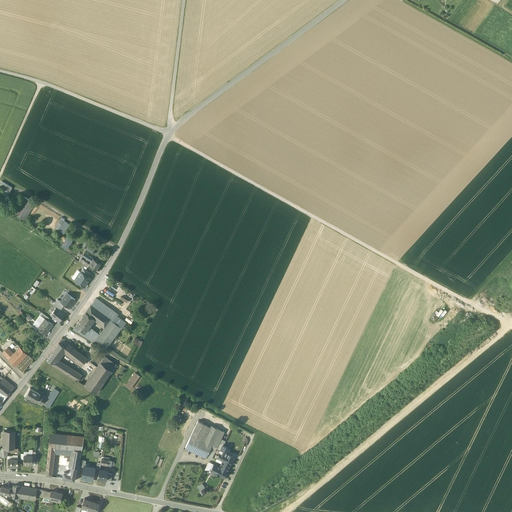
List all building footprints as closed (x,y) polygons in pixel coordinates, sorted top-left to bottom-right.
[(0,184),(0,185),(9,192),(12,189),(2,182),(0,184)] [(25,197),(14,214),(24,221),(35,204),(25,197)] [(65,219),(61,217),(54,228),(58,230),(65,219)] [(70,225),(64,221),(58,230),(64,234),(70,225)] [(72,241),(68,237),(62,246),(66,249),(72,241)] [(91,244),(87,250),(92,253),(96,247),(91,244)] [(92,261),(89,264),(89,265),(96,270),(101,263),(93,258),(92,261)] [(91,273),(83,268),(81,272),(88,277),(91,273)] [(88,277),(81,272),(75,280),(76,281),(76,282),(76,283),(77,284),(78,284),(79,283),(84,287),(90,278),(88,277)] [(65,305),(70,308),(76,300),(67,293),(61,302),(65,305)] [(118,314),(96,298),(91,305),(86,312),(94,319),(105,326),(110,319),(113,321),(116,317),(118,314)] [(55,303),(62,308),(65,305),(61,302),(58,299),(55,303)] [(56,308),(60,311),(62,308),(55,303),(53,306),(56,308)] [(56,308),(51,315),(59,322),(65,315),(60,311),(56,308)] [(94,319),(86,312),(75,326),(84,332),(88,327),(94,319)] [(50,319),(42,313),(40,315),(45,319),(48,321),(50,319)] [(123,323),(116,317),(113,321),(121,327),(123,323)] [(45,319),(38,328),(46,334),(53,325),(48,321),(45,319)] [(100,335),(96,341),(100,344),(106,348),(121,328),(121,327),(113,321),(110,319),(105,326),(106,327),(100,335)] [(84,332),(75,326),(73,330),(82,335),(84,332)] [(100,335),(88,327),(84,332),(82,335),(94,343),(96,341),(100,335)] [(59,342),(49,355),(57,360),(63,351),(66,347),(63,345),(59,342)] [(86,349),(76,342),(73,346),(83,353),(86,349)] [(68,344),(66,347),(63,351),(81,365),(87,358),(68,344)] [(19,346),(12,352),(8,348),(3,353),(16,365),(27,354),(19,346)] [(49,355),(46,359),(53,363),(52,365),(78,381),(81,375),(57,360),(49,355)] [(116,365),(104,356),(100,362),(112,370),(116,365)] [(112,370),(100,362),(84,385),(97,392),(112,370)] [(135,373),(126,385),(130,388),(139,376),(135,373)] [(14,387),(3,378),(0,381),(11,390),(14,387)] [(11,390),(0,381),(0,390),(7,396),(11,390)] [(40,394),(30,388),(26,395),(29,397),(36,401),(40,394)] [(59,391),(53,388),(47,398),(49,399),(46,405),(50,407),(59,391)] [(43,393),(41,392),(40,394),(36,401),(41,404),(45,397),(42,395),(43,393)] [(196,410),(181,402),(176,412),(192,420),(196,410)] [(198,421),(185,447),(194,452),(207,425),(198,421)] [(207,425),(194,452),(198,454),(211,427),(207,425)] [(211,427),(198,454),(206,457),(211,447),(212,445),(219,429),(212,426),(211,427)] [(219,429),(212,445),(217,447),(221,439),(224,432),(219,429)] [(15,431),(4,430),(3,448),(4,448),(15,449),(15,431)] [(84,437),(50,433),(48,447),(49,447),(54,448),(73,449),(82,450),(84,437)] [(222,440),(215,453),(219,455),(220,452),(223,446),(226,441),(222,440)] [(228,448),(223,446),(220,452),(226,455),(227,453),(230,447),(228,446),(228,448)] [(54,448),(49,447),(46,475),(56,477),(57,473),(52,472),(54,448)] [(211,447),(206,457),(211,459),(214,452),(216,449),(211,447)] [(82,450),(73,449),(70,467),(77,468),(78,468),(82,450)] [(227,453),(226,455),(220,452),(219,455),(218,456),(224,459),(220,467),(227,471),(234,457),(227,453)] [(32,456),(24,455),(23,464),(32,464),(32,461),(32,456)] [(220,467),(214,464),(212,465),(209,470),(210,472),(214,474),(214,473),(224,478),(227,471),(220,467)] [(82,478),(92,481),(95,468),(85,466),(84,466),(84,468),(82,478)] [(77,468),(70,467),(69,474),(63,473),(63,475),(62,478),(75,481),(77,468)] [(108,470),(100,469),(99,471),(98,477),(98,478),(106,480),(108,470)] [(22,487),(13,485),(13,488),(10,488),(10,495),(13,495),(12,496),(21,498),(22,487)] [(10,488),(1,486),(1,488),(0,490),(0,494),(3,497),(4,493),(10,495),(10,488)] [(37,489),(22,487),(21,498),(35,500),(36,495),(37,489)] [(62,494),(51,491),(51,492),(45,491),(43,497),(44,497),(49,499),(61,502),(62,494)] [(3,497),(0,494),(0,498),(7,504),(9,501),(3,497)] [(92,501),(84,498),(81,508),(89,510),(92,501)] [(96,511),(99,504),(92,501),(89,510),(93,511),(96,511)]
